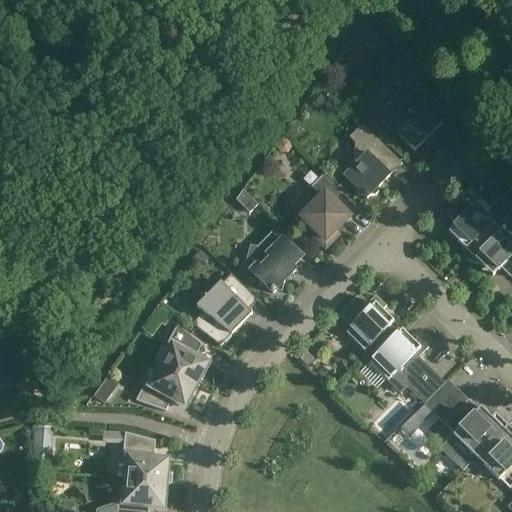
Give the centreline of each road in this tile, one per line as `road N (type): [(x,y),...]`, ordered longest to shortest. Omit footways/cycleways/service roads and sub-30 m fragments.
road 1 (residential): [(384,245),(245,389),(217,447),(209,511)]
road 2 (residential): [(511,371),(384,245)]
road 3 (residential): [(485,144),(384,245)]
